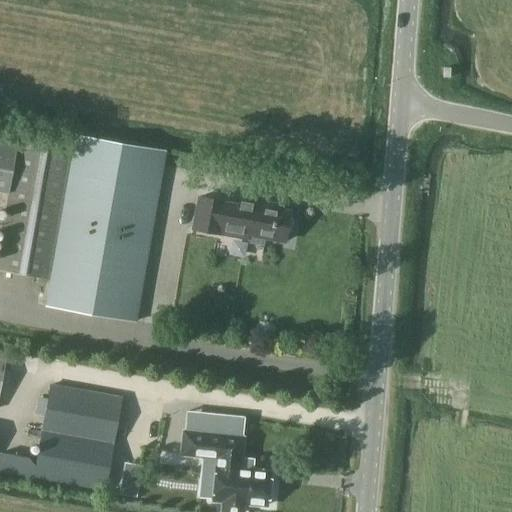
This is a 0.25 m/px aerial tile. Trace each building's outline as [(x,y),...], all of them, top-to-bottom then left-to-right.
[(0,192),(9,194),(19,135),(0,131),(0,192)] [(0,271),(50,280),(52,268),(74,144),(19,135),(9,194),(0,245),(0,271)] [(165,152),(75,136),(74,144),(52,268),(50,280),(45,307),(135,322),(165,152)] [(267,204),(250,200),(248,208),(224,203),(224,202),(199,197),(192,229),(218,234),(218,233),(238,237),(239,232),(248,234),(247,235),(284,242),(286,235),(291,232),(293,220),(289,215),(290,212),(266,208),(267,204)] [(37,460),(0,453),(0,471),(104,491),(121,399),(49,385),(48,392),(45,391),(39,397),(35,413),(45,414),(37,460)] [(270,497),(272,482),(268,481),(269,472),(236,468),(236,464),(228,463),(230,437),(183,432),(181,455),(204,457),(203,463),(217,464),(213,501),(223,502),(221,511),(242,511),(243,504),(265,506),(266,497),(270,497)] [(122,477),(119,494),(137,497),(140,480),(122,477)]
